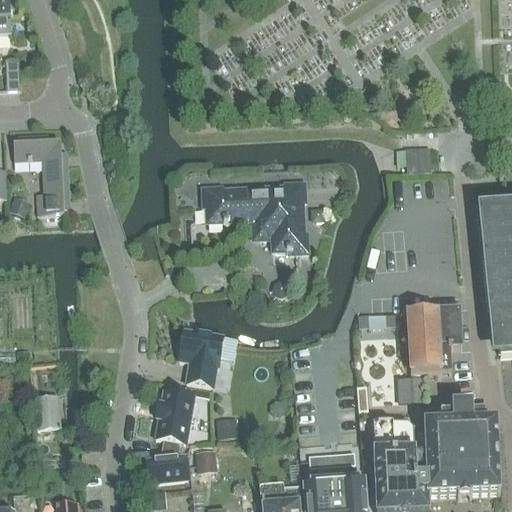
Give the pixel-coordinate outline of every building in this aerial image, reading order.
[(0,0),(0,41),(11,41),(9,0),(0,0)] [(6,66),(7,95),(20,94),(18,65),(6,66)] [(63,204),(68,204),(67,169),(62,170),(60,146),(40,147),(39,142),(18,143),(18,148),(13,148),(14,166),(43,165),(45,198),(38,199),(39,220),(64,219),(63,204)] [(418,153),(419,178),(431,177),(430,152),(418,153)] [(419,178),(418,153),(405,153),(406,178),(419,178)] [(304,188),(203,193),(204,212),(206,212),(207,228),(252,226),(253,244),(272,243),(273,257),(289,256),(289,259),(308,258),(304,188)] [(511,217),(488,220),(488,217),(485,217),(489,262),(482,263),(487,312),(494,312),(499,361),(511,360),(511,217)] [(407,318),(410,380),(451,378),(451,377),(449,377),(448,356),(451,356),(451,353),(460,353),(459,316),(407,318)] [(179,365),(190,367),(186,388),(213,392),(216,372),(218,372),(223,342),(184,335),(183,342),(178,345),(177,354),(180,358),(179,365)] [(163,445),(160,463),(145,464),(148,488),(188,484),(185,460),(181,460),(183,448),(185,449),(194,401),(164,396),(162,408),(159,407),(156,423),(159,424),(155,443),(163,445)] [(34,403),(37,435),(60,432),(57,400),(34,403)] [(424,430),(426,483),(427,483),(428,503),(456,502),(456,504),(471,503),(470,501),(499,500),(496,427),(483,427),(483,418),(471,418),(471,410),(453,411),(453,419),(441,419),(442,429),(424,430)] [(374,457),(376,511),(428,511),(428,503),(427,483),(426,483),(415,484),(414,441),(413,421),(408,418),(385,419),(385,428),(373,428),(374,457)] [(209,452),(193,458),(200,480),(217,475),(209,452)] [(346,458),(339,459),(339,471),(347,471),(346,458)] [(354,458),(346,458),(347,471),(355,470),(354,458)] [(339,459),(331,460),(332,472),(339,471),(339,459)] [(323,460),(316,461),(317,473),(324,472),(323,460)] [(331,460),(323,460),(324,472),(332,472),(331,460)] [(316,461),(308,461),(309,473),(317,473),(316,461)] [(364,511),(363,488),(304,492),(305,511),(364,511)] [(261,507),(261,510),(262,510),(262,511),(298,511),(297,495),(282,496),(282,491),(261,493),(262,507),(261,507)]
